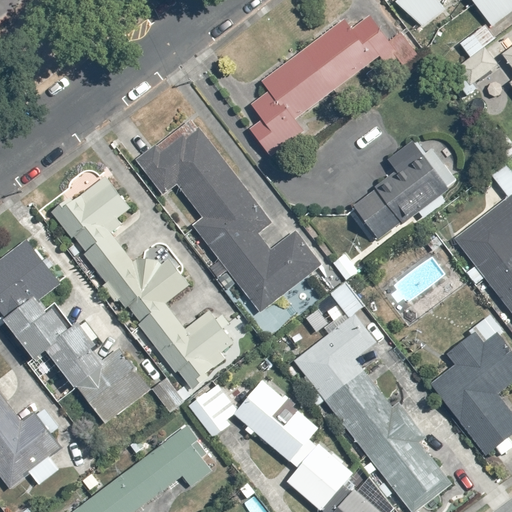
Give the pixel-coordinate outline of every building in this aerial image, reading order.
[(511,0),(398,0),(421,28),(445,9),(437,0),(472,0),(493,26),(511,9),(511,0)] [(345,19),(335,27),(262,81),(269,91),(239,114),(272,157),(305,132),(295,120),(381,55),(385,60),(400,49),(374,15),(354,30),(345,19)] [(497,40),(485,24),(461,43),(472,58),(451,74),(468,96),(479,87),(475,82),(506,60),(511,68),(511,81),(510,83),(511,85),(511,38),(507,32),(497,40)] [(259,232),(274,221),(194,116),(136,161),(163,196),(177,184),(203,218),(193,225),(261,313),(323,265),(297,231),(273,250),(259,232)] [(441,192),(448,186),(457,179),(430,146),(425,150),(416,138),(412,141),(385,163),(391,170),(372,185),(389,206),(373,218),(387,236),(417,211),(424,219),(447,200),(441,192)] [(511,195),(511,169),(511,168),(495,180),(509,198),(511,195)] [(178,370),(193,391),(210,378),(207,374),(228,359),(222,351),(237,340),(214,308),(186,329),(168,305),(196,284),(175,255),(145,277),(112,233),(123,225),(118,218),(132,207),(107,175),(72,201),(67,194),(50,206),(174,373),(178,370)] [(511,196),(456,239),(475,264),(464,273),(475,287),(486,279),(511,312),(511,196)] [(47,351),(75,330),(49,295),(64,284),(30,237),(0,259),(0,312),(35,360),(47,351)] [(357,269),(346,254),(333,262),(344,278),(357,269)] [(355,359),(376,344),(353,315),(363,307),(346,285),(332,296),(345,312),(334,321),(325,309),(314,317),(328,336),(296,361),(411,511),(416,511),(451,485),(419,442),(426,437),(400,402),(392,408),(383,396),(355,359)] [(505,333),(491,315),(446,352),(456,364),(431,384),(459,419),(458,421),(486,456),(511,434),(511,413),(497,395),(511,383),(511,350),(500,336),(505,333)] [(103,369),(100,364),(93,355),(103,347),(85,322),(75,330),(47,351),(75,390),(78,387),(103,369)] [(103,369),(78,387),(105,424),(152,390),(125,353),(103,369)] [(186,401),(170,377),(152,389),(169,413),(186,401)] [(238,410),(234,414),(240,418),(290,461),(319,427),(264,379),(238,410)] [(213,438),(240,418),(234,414),(238,410),(217,383),(188,405),(213,438)] [(46,410),(37,417),(32,411),(31,412),(22,420),(8,402),(0,392),(0,473),(11,487),(30,473),(39,485),(59,469),(49,456),(61,447),(52,436),(61,429),(46,410)] [(188,425),(94,497),(74,511),(133,511),(181,475),(192,490),(221,468),(188,425)] [(354,473),(316,441),(296,464),(300,467),(287,482),(321,511),(354,473)] [(375,507),(354,489),(334,511),(383,511),(390,505),(382,498),(375,507)]
